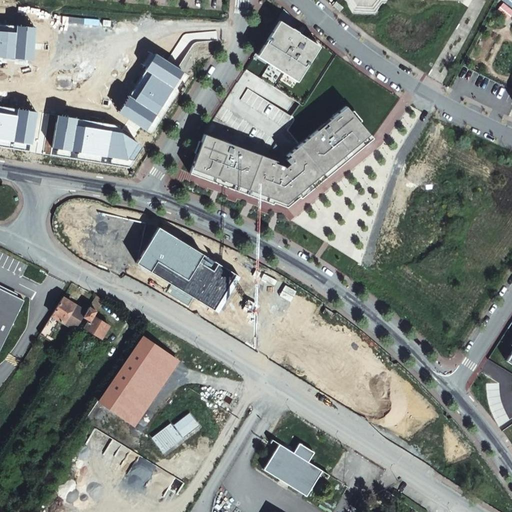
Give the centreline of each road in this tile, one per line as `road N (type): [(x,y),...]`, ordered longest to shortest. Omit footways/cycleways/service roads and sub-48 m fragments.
road 1 (unclassified): [(23,245),(473,511)]
road 2 (tertiary): [(453,384),(367,309),(264,242),(148,192)]
road 3 (residential): [(243,0),(241,47),(148,192)]
road 4 (unknown): [(240,412),(129,490),(136,511)]
road 5 (residential): [(334,218),(427,92)]
road 6 (unclassified): [(301,0),(427,92)]
